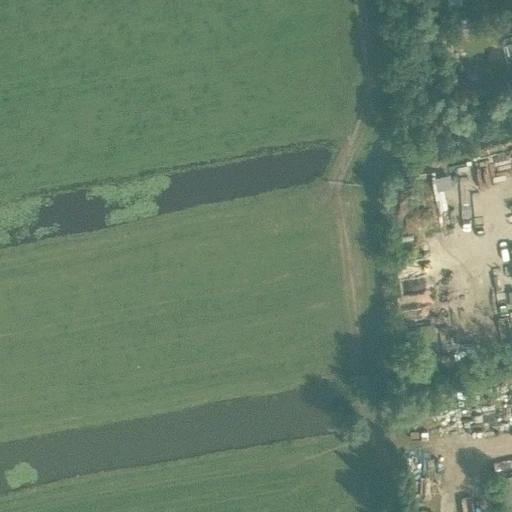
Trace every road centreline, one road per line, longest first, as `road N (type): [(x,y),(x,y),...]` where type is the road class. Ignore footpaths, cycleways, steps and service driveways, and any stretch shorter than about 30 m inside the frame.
road 1 (track): [(380,442),(359,383),(334,187),(367,129),(372,99),(356,0)]
road 2 (track): [(28,511),(380,442)]
road 3 (unknown): [(511,205),(465,241),(462,307)]
